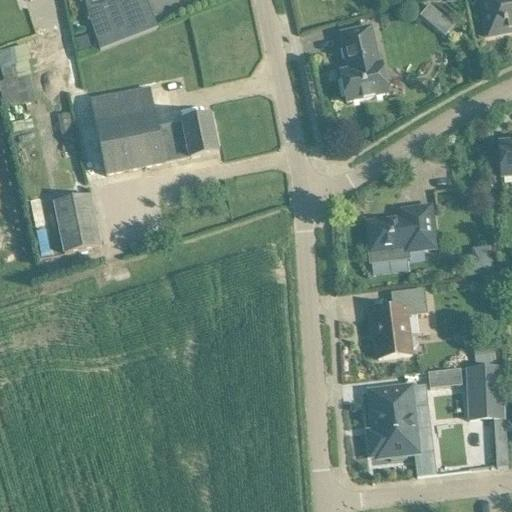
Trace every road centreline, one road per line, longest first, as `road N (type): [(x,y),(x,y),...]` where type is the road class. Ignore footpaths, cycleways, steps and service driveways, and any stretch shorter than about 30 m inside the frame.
road 1 (unclassified): [(324,506),(308,201)]
road 2 (unclassified): [(308,201),(511,92)]
road 3 (unclassified): [(308,201),(261,0)]
road 4 (unclassified): [(324,506),(511,483)]
